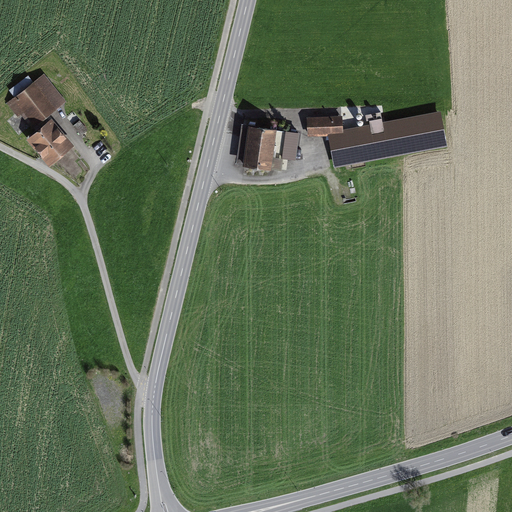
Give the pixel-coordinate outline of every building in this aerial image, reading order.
[(47,76),(10,104),(31,132),(68,104),(47,76)] [(350,146),(336,148),(339,165),(448,144),(442,113),(347,131),(350,146)] [(344,119),(308,120),(308,136),(344,136),(344,119)] [(55,120),(30,140),(52,167),(77,147),(55,120)] [(285,130),(249,124),(241,169),(278,175),(285,130)]
